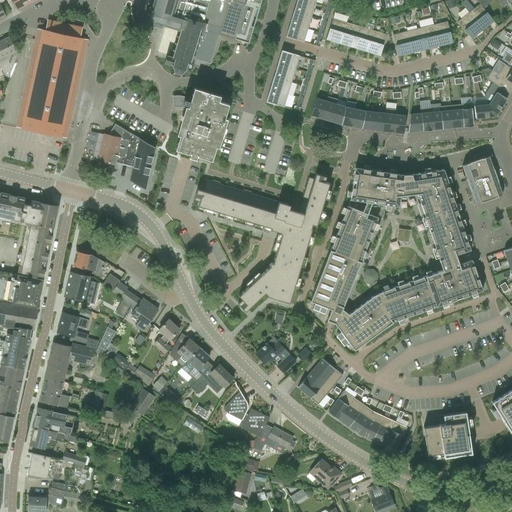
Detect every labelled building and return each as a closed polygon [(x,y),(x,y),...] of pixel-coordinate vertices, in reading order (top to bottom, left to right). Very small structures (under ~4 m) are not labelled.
[(12,0),(17,10),(36,0),(12,0)] [(146,19),(145,20),(153,23),(153,25),(161,28),(162,26),(180,31),(180,32),(179,35),(179,36),(177,36),(176,37),(178,38),(177,43),(175,43),(174,44),(176,44),(174,50),(173,49),(172,51),(175,52),(173,57),(166,55),(164,63),(164,64),(171,66),(173,66),(174,72),(173,73),(173,74),(175,73),(180,74),(181,76),(182,76),(181,74),(185,70),(187,71),(188,69),(186,69),(188,63),(190,64),(192,57),(194,57),(195,56),(193,55),(209,59),(217,34),(219,35),(235,39),(249,44),(255,24),(254,23),(253,27),(251,26),(256,9),(258,9),(255,21),(261,0),(154,0),(152,8),(149,7),(149,8),(149,11),(148,11),(148,12),(147,16),(147,17),(146,19)] [(311,17),(315,4),(301,0),(296,0),(296,2),(293,11),(311,17)] [(456,7),(453,0),(448,0),(445,1),(448,9),(456,7)] [(468,0),(464,0),(462,1),(467,12),(473,9),(468,0)] [(493,21),(480,4),(469,13),(482,30),(489,25),(488,23),(492,20),(493,22),(493,21)] [(428,7),(422,9),(424,15),(430,13),(428,7)] [(351,9),(348,19),(354,21),(356,13),(351,9)] [(290,24),(308,29),(311,17),(293,11),(290,24)] [(475,34),(476,35),(482,30),(469,13),(458,21),(471,39),(472,38),(471,37),(475,34)] [(399,23),(398,16),(390,18),(391,24),(399,23)] [(332,41),(340,44),(346,22),(333,18),(326,40),(327,40),(328,38),(332,39),(332,41)] [(45,31),(38,29),(37,29),(16,127),(67,138),(88,40),(80,38),(82,28),(48,20),(45,31)] [(340,44),(348,46),(348,44),(353,46),(353,48),(359,27),(346,22),(340,44)] [(447,43),(448,42),(451,41),(452,43),(447,22),(434,25),(439,46),(447,44),(447,43)] [(308,29),(290,24),(286,37),(301,42),(304,42),(308,29)] [(431,48),(439,46),(434,25),(420,28),(425,50),(426,50),(425,48),(430,47),(431,48)] [(358,49),(366,52),(373,31),(359,27),(353,48),(354,46),(359,48),(358,49)] [(406,31),(412,53),(420,51),(420,49),(425,48),(425,50),(420,28),(406,31)] [(380,54),(379,56),(380,56),(387,35),(373,31),(366,52),(374,54),(375,52),(380,54)] [(404,55),(412,53),(406,31),(393,35),(398,56),(399,56),(398,55),(403,53),(404,55)] [(16,52),(9,37),(0,41),(0,65),(6,77),(7,78),(8,78),(9,77),(9,76),(17,54),(16,52)] [(493,40),(490,45),(497,51),(501,45),(493,40)] [(295,69),(299,56),(282,51),(278,64),(295,69)] [(502,60),(511,66),(511,54),(511,57),(506,53),(502,60)] [(511,90),(511,69),(498,60),(492,71),(487,79),(510,94),(511,90)] [(292,82),(295,69),(278,64),(274,77),(292,82)] [(487,79),(492,71),(488,69),(483,70),(487,79)] [(270,89),(288,95),(292,82),(274,77),(270,89)] [(489,106),(496,117),(510,95),(493,84),(484,98),(489,106)] [(223,133),(225,128),(227,119),(225,118),(229,105),(221,102),(222,100),(222,99),(220,99),(220,96),(194,88),(190,102),(187,101),(185,101),(180,99),(181,97),(178,96),(175,96),(175,107),(180,107),(185,107),(183,113),(179,128),(177,135),(180,136),(176,150),(190,154),(189,158),(196,160),(197,156),(212,161),(216,147),(219,148),(223,133)] [(270,89),(266,102),(284,108),(288,95),(270,89)] [(326,101),(321,118),(331,121),(336,104),(337,100),(328,97),(326,101)] [(321,118),(326,101),(316,98),(311,115),(321,118)] [(471,103),(461,104),(463,127),(474,126),(471,103)] [(341,124),(345,107),(336,104),(331,121),(341,124)] [(461,104),(450,105),(453,128),(463,127),(461,104)] [(440,106),(441,111),(443,129),(453,128),(450,105),(440,106)] [(489,106),(474,107),(475,119),(496,117),(489,106)] [(355,109),(345,107),(341,124),(341,125),(352,127),(355,109)] [(420,108),(420,113),(421,113),(422,131),(432,130),(430,112),(431,112),(431,107),(430,107),(420,108)] [(355,109),(352,127),(362,129),(365,111),(355,109)] [(393,132),(395,115),(395,110),(385,109),(385,113),(383,131),(393,132)] [(372,130),(374,112),(365,111),(362,129),(372,130)] [(431,112),(430,112),(432,130),(443,129),(441,111),(431,112)] [(383,131),(385,113),(374,112),(372,130),(383,131)] [(410,114),(408,133),(422,131),(421,113),(420,113),(410,114)] [(406,116),(395,115),(393,132),(404,134),(406,116)] [(105,134),(98,162),(114,165),(115,163),(133,167),(140,138),(117,125),(114,131),(112,129),(108,135),(105,134)] [(155,147),(140,138),(133,167),(130,181),(145,190),(155,147)] [(477,158),(473,160),(473,161),(469,162),(469,163),(462,165),(467,179),(466,179),(471,191),(476,204),(483,202),(495,198),(495,197),(502,195),(498,182),(498,181),(494,169),(493,169),(489,156),(482,159),(482,158),(477,160),(477,158)] [(327,320),(329,321),(335,323),(336,325),(354,350),(357,349),(363,344),(386,327),(387,327),(393,323),(393,322),(483,291),(472,260),(459,264),(458,263),(457,260),(456,256),(456,255),(470,250),(444,170),(412,175),(412,174),(403,175),(355,168),(350,200),(330,250),(327,257),(328,257),(314,292),(310,302),(331,310),(327,320)] [(269,265),(270,266),(267,269),(258,278),(252,284),(239,296),(238,296),(242,300),(238,303),(245,312),(251,306),(265,293),(269,297),(289,303),(290,303),(291,299),(295,286),(297,278),(301,265),(303,258),(307,245),(310,237),(312,230),(310,229),(312,225),(316,226),(317,226),(319,219),(321,211),(325,198),(327,191),(329,184),(325,182),(326,177),(316,174),(314,179),(309,177),(298,212),(289,210),(290,205),(258,195),(206,180),(203,191),(197,189),(197,190),(194,200),(199,201),(198,206),(240,219),(271,228),(270,230),(271,230),(272,228),(272,227),(281,230),(281,231),(280,234),(282,235),(280,239),(278,247),(274,260),(273,264),(271,263),(269,265)] [(0,219),(21,224),(25,200),(26,199),(0,192),(0,219)] [(58,206),(25,200),(21,224),(27,225),(17,274),(43,279),(58,206)] [(76,253),(73,266),(95,271),(94,275),(101,277),(104,263),(92,255),(78,252),(76,253)] [(490,261),(503,258),(502,252),(489,254),(490,261)] [(0,339),(0,340),(0,339),(0,348),(3,349),(0,364),(1,364),(1,365),(24,370),(29,346),(31,339),(31,337),(30,337),(31,330),(34,330),(38,308),(37,308),(43,279),(17,274),(0,271),(0,339)] [(90,276),(71,272),(70,271),(64,297),(83,302),(90,276)] [(110,274),(103,284),(113,291),(119,282),(120,281),(110,274)] [(119,282),(113,291),(132,305),(131,307),(128,311),(131,314),(140,320),(136,326),(143,331),(153,318),(152,318),(156,313),(151,309),(151,308),(150,307),(151,306),(147,303),(147,302),(142,298),(141,301),(126,290),(128,288),(119,282)] [(95,318),(99,307),(88,303),(85,315),(95,318)] [(277,311),(277,314),(276,314),(274,323),(282,324),(284,315),(283,315),(284,313),(277,311)] [(62,312),(57,333),(71,337),(71,340),(86,345),(88,336),(76,332),(78,325),(81,326),(81,327),(86,329),(89,320),(84,319),(62,312)] [(170,340),(179,330),(168,320),(159,330),(164,335),(160,339),(159,338),(154,344),(164,354),(170,348),(166,344),(170,340)] [(107,327),(96,351),(103,356),(116,332),(107,327)] [(139,334),(134,342),(139,346),(145,338),(139,334)] [(290,355),(284,349),(274,337),(255,354),(264,364),(270,359),(271,360),(277,355),(283,361),(290,355)] [(181,368),(199,348),(189,339),(183,346),(179,342),(170,356),(172,357),(176,361),(182,366),(181,368)] [(71,346),(54,342),(53,342),(45,378),(64,382),(69,360),(89,365),(94,349),(72,343),(71,346)] [(297,356),(302,362),(311,354),(306,347),(297,356)] [(199,348),(181,368),(196,382),(203,374),(198,370),(209,357),(199,348)] [(130,362),(118,354),(113,361),(125,369),(130,362)] [(283,373),(291,366),(296,361),(290,355),(283,361),(277,366),(283,373)] [(322,358),(314,368),(334,385),(342,376),(322,358)] [(0,384),(2,385),(19,391),(24,370),(1,365),(1,364),(0,364),(0,384)] [(126,371),(138,379),(148,386),(155,376),(139,365),(137,369),(130,364),(126,371)] [(225,387),(233,379),(218,365),(210,373),(212,374),(207,378),(203,374),(196,382),(190,387),(198,394),(207,384),(209,385),(216,378),(225,387)] [(306,378),(326,395),(334,385),(314,368),(306,378)] [(59,400),(68,403),(70,397),(61,395),(64,382),(45,378),(41,393),(60,397),(59,400)] [(318,405),(326,395),(306,378),(298,388),(318,405)] [(154,387),(159,391),(163,387),(157,381),(153,386),(154,387)] [(0,391),(0,392),(0,414),(14,417),(19,391),(2,385),(0,384),(0,391)] [(93,390),(85,388),(81,401),(89,404),(93,390)] [(142,389),(129,408),(141,416),(154,398),(142,389)] [(91,398),(89,404),(99,406),(103,393),(93,390),(91,398)] [(496,419),(500,416),(511,433),(511,391),(511,390),(492,402),(496,408),(491,411),(496,419)] [(328,413),(338,420),(354,398),(343,391),(328,413)] [(60,397),(41,393),(39,402),(67,408),(68,403),(59,400),(60,397)] [(239,394),(224,410),(227,413),(241,420),(239,426),(242,428),(258,436),(254,441),(247,441),(247,448),(254,448),(260,436),(260,437),(261,434),(266,425),(269,419),(251,410),(247,417),(245,416),(247,410),(248,408),(248,407),(248,406),(248,405),(247,404),(247,403),(246,402),(246,400),(244,402),(241,398),(239,394)] [(354,398),(338,420),(349,427),(364,405),(354,398)] [(364,405),(349,427),(360,435),(373,412),(364,405)] [(38,408),(34,427),(49,430),(65,434),(70,435),(72,428),(64,426),(66,417),(67,414),(54,411),(38,408)] [(384,417),(373,412),(360,435),(372,441),(384,417)] [(438,419),(439,425),(423,427),(428,460),(472,453),(468,428),(473,427),(471,418),(466,418),(465,412),(443,415),(443,418),(438,419)] [(10,427),(12,428),(14,417),(0,414),(0,440),(8,443),(10,435),(9,434),(10,427)] [(384,417),(372,441),(384,446),(395,422),(384,417)] [(407,427),(395,422),(384,446),(395,451),(407,427)] [(34,427),(30,446),(33,447),(44,449),(45,450),(46,445),(51,446),(54,447),(56,440),(64,442),(64,441),(64,440),(65,441),(74,443),(75,437),(70,436),(70,435),(65,434),(49,430),(34,427)] [(254,448),(261,452),(265,444),(272,448),(282,454),(285,448),(291,451),(295,443),(291,441),(293,438),(273,427),(268,438),(261,434),(260,437),(260,436),(254,448)] [(64,452),(62,460),(83,466),(86,459),(64,452)] [(32,454),(27,477),(38,479),(39,477),(58,480),(61,466),(62,460),(43,455),(31,453),(32,454)] [(253,471),(254,461),(255,460),(242,458),(240,469),(253,471)] [(328,489),(341,474),(335,469),(334,471),(321,459),(309,472),(328,489)] [(132,462),(124,461),(123,468),(131,469),(132,462)] [(239,471),(235,483),(245,486),(249,473),(239,471)] [(63,491),(64,484),(52,482),(51,487),(63,491)] [(370,499),(372,505),(375,511),(381,511),(385,511),(384,509),(394,505),(389,492),(386,486),(379,489),(382,495),(370,499)] [(63,491),(51,487),(48,494),(46,494),(46,496),(29,495),(27,511),(45,511),(46,501),(60,505),(62,498),(64,491),(63,491)] [(338,493),(341,499),(350,495),(347,489),(338,493)] [(294,503),(298,501),(294,494),(290,497),(294,503)] [(244,502),(233,497),(229,507),(240,511),(244,502)]
